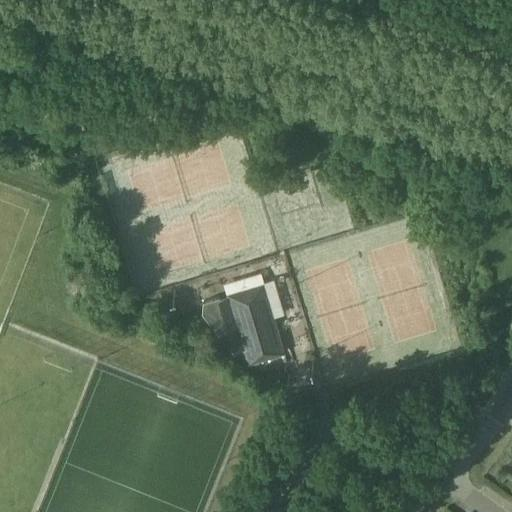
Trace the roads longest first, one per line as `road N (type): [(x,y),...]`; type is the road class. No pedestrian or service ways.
road 1 (tertiary): [(511,88),(207,0)]
road 2 (residential): [(431,494),(363,440),(341,436),(302,472),(286,511)]
